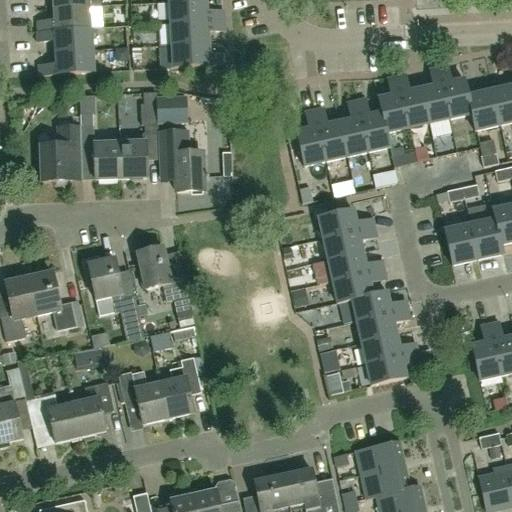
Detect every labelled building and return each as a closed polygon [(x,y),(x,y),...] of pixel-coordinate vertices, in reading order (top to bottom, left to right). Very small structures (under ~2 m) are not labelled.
[(89,0),(36,0),(37,1),(54,0),(54,11),(90,9),(89,0)] [(173,26),(225,22),(225,13),(208,14),(207,1),(172,4),(173,26)] [(90,9),(54,11),(55,23),(38,24),(39,34),(91,31),(90,9)] [(129,11),(106,12),(107,30),(130,28),(129,11)] [(175,47),(210,45),(209,35),(226,34),(225,22),(173,26),(175,47)] [(91,31),(39,34),(39,45),(56,44),(56,55),(93,53),(91,31)] [(176,70),(229,66),(228,57),(211,58),(210,45),(175,47),(176,70)] [(93,53),(56,55),(57,68),(41,69),(42,79),(94,75),(93,53)] [(105,54),(104,71),(133,73),(134,56),(105,54)] [(438,71),(449,121),(471,116),(467,100),(464,83),(453,86),(449,68),(438,71)] [(449,121),(438,71),(430,73),(434,90),(421,93),(428,125),(449,121)] [(428,125),(421,93),(410,96),(406,78),(396,80),(408,130),(410,142),(431,137),(428,125)] [(382,117),(386,134),(408,130),(396,80),(388,82),(392,99),(378,102),(382,117)] [(511,125),(511,89),(492,94),(500,128),(511,125)] [(326,164),(314,113),(310,94),(297,96),(302,116),(305,116),(309,132),(296,134),(304,169),(326,164)] [(467,100),(471,116),(475,134),(500,128),(492,94),(467,100)] [(148,156),(160,155),(158,137),(157,98),(144,99),(145,110),(140,110),(141,131),(146,131),(146,136),(137,137),(133,141),(134,145),(120,146),(122,182),(149,181),(148,163),(148,156)] [(159,126),(188,125),(187,99),(158,100),(159,126)] [(356,105),(367,155),(389,150),(386,134),(382,117),(370,120),(366,102),(356,105)] [(367,155),(356,105),(346,107),(350,123),(339,125),(347,159),(367,155)] [(347,159),(339,125),(328,128),(324,111),(314,113),(326,164),(347,159)] [(102,138),(95,138),(94,130),(80,131),(82,159),(96,158),(97,183),(122,182),(120,146),(107,147),(107,141),(102,138)] [(451,130),(439,130),(440,155),(452,155),(451,130)] [(82,159),(80,131),(70,131),(59,132),(60,149),(42,150),(44,185),(54,185),(54,188),(56,189),(65,189),(67,187),(67,184),(72,184),(82,184),(81,164),(82,164),(82,159)] [(177,184),(177,195),(205,194),(203,156),(190,157),(189,135),(158,137),(160,155),(161,185),(177,184)] [(483,170),(498,166),(496,155),(480,159),(483,170)] [(401,173),(419,166),(415,157),(398,163),(401,173)] [(511,181),(509,170),(494,173),(497,184),(511,181)] [(379,183),(360,184),(361,197),(380,195),(379,183)] [(464,202),(479,199),(476,187),(461,190),(464,202)] [(464,202),(461,190),(446,194),(449,205),(464,202)] [(511,245),(511,208),(492,213),(500,248),(501,248),(511,245)] [(500,248),(492,213),(491,211),(467,216),(478,263),(503,257),(501,248),(500,248)] [(324,242),(373,231),(371,222),(355,225),(352,212),(319,220),(324,242)] [(478,263),(467,216),(442,222),(445,233),(444,233),(452,268),(478,263)] [(373,231),(324,242),(328,263),(361,256),(359,245),(376,241),(373,231)] [(169,306),(190,301),(184,271),(170,274),(165,250),(138,257),(147,293),(165,289),(169,306)] [(361,256),(328,263),(333,284),(382,273),(380,264),(364,268),(361,256)] [(131,329),(143,326),(136,299),(124,301),(115,261),(89,268),(97,303),(112,300),(116,317),(128,314),(131,329)] [(382,273),(333,284),(338,305),(352,302),(386,295),(371,298),(369,287),(384,283),(382,273)] [(58,335),(78,330),(72,305),(61,308),(53,274),(30,279),(39,319),(54,316),(58,335)] [(39,319),(30,279),(7,285),(14,318),(2,321),(8,346),(28,342),(24,323),(39,319)] [(386,295),(352,302),(357,324),(407,313),(405,304),(389,307),(386,295)] [(407,313),(357,324),(362,345),(395,338),(393,327),(410,323),(407,313)] [(511,375),(511,339),(503,342),(499,326),(489,328),(500,378),(511,375)] [(500,378),(489,328),(480,330),(483,346),(471,349),(479,383),(500,378)] [(178,336),(153,338),(155,358),(180,356),(178,336)] [(395,338),(362,345),(366,366),(417,355),(415,345),(398,349),(395,338)] [(99,351),(88,353),(91,371),(102,369),(99,351)] [(417,355),(366,366),(371,389),(405,381),(402,368),(419,364),(417,355)] [(348,371),(346,356),(329,358),(331,374),(348,371)] [(193,415),(187,392),(200,389),(194,362),(182,365),(183,370),(171,374),(173,382),(161,385),(169,421),(193,415)] [(15,402),(26,399),(20,371),(8,374),(11,389),(0,391),(0,397),(3,409),(0,409),(0,448),(25,442),(15,402)] [(365,371),(344,375),(347,393),(368,389),(365,371)] [(132,378),(132,376),(119,379),(126,407),(137,404),(142,427),(169,421),(161,385),(148,388),(144,375),(132,378)] [(103,417),(115,414),(108,386),(87,391),(90,402),(74,406),(83,441),(108,435),(103,417)] [(83,441),(74,406),(59,409),(56,398),(34,403),(40,431),(53,428),(57,447),(83,441)] [(478,441),(481,452),(501,447),(498,436),(478,441)] [(360,479),(404,469),(398,445),(355,455),(360,479)] [(335,470),(348,467),(346,456),(333,459),(335,470)] [(511,507),(511,467),(503,469),(511,508),(511,507)] [(404,469),(360,479),(365,501),(375,499),(375,500),(419,490),(409,492),(404,469)] [(492,511),(511,508),(503,469),(492,472),(493,476),(477,480),(484,511),(492,511)] [(311,472),(282,479),(289,511),(305,507),(305,511),(339,511),(332,482),(314,486),(311,472)] [(282,511),(289,511),(282,479),(254,485),(259,508),(245,511),(282,511)] [(423,511),(419,490),(375,500),(378,511),(423,511)] [(240,511),(239,503),(225,506),(220,508),(216,493),(193,498),(195,511),(240,511)] [(344,511),(358,511),(354,493),(341,496),(344,511)] [(150,511),(146,495),(133,498),(135,511),(150,511)] [(195,511),(193,498),(170,504),(172,511),(195,511)]
